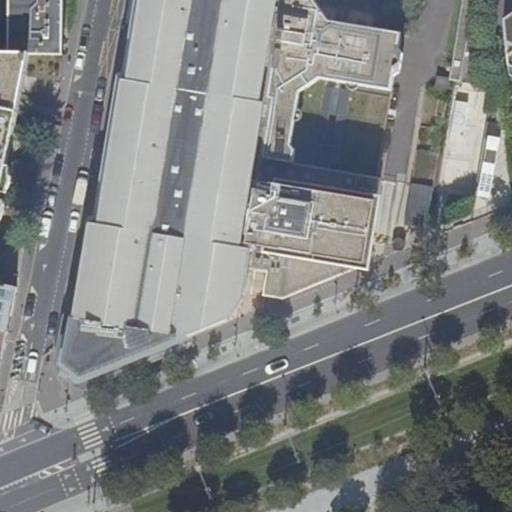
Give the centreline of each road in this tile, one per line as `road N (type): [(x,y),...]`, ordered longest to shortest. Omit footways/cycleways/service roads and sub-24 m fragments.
road 1 (primary): [(0,509),(511,303)]
road 2 (primary): [(511,264),(8,469)]
road 3 (residential): [(8,469),(105,0)]
